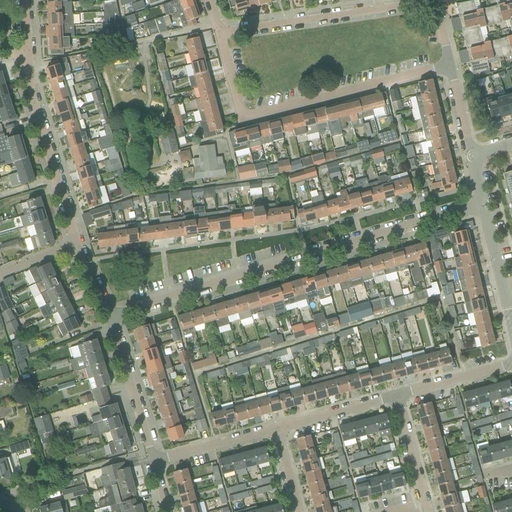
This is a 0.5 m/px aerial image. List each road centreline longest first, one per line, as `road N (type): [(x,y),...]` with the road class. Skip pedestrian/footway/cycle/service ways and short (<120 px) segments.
road 1 (unclassified): [(101,309),(484,206)]
road 2 (unclassified): [(219,37),(243,117),(448,67)]
road 3 (unclassified): [(219,37),(432,3)]
road 4 (unclassified): [(71,250),(30,120),(22,64)]
road 5 (unclassified): [(152,463),(101,309)]
road 6 (unclassified): [(274,430),(397,397)]
road 7 (unclassified): [(152,463),(274,430)]
